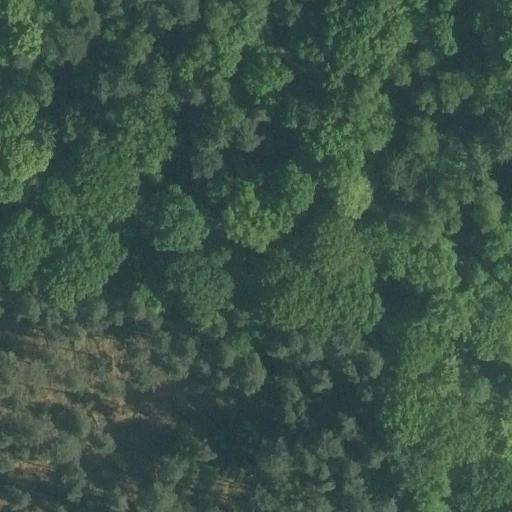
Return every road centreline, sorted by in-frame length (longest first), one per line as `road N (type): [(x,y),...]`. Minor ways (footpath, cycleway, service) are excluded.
road 1 (unknown): [(0,290),(394,350),(434,351),(511,324)]
road 2 (track): [(511,282),(488,271),(0,211)]
road 3 (unknown): [(491,511),(394,350)]
